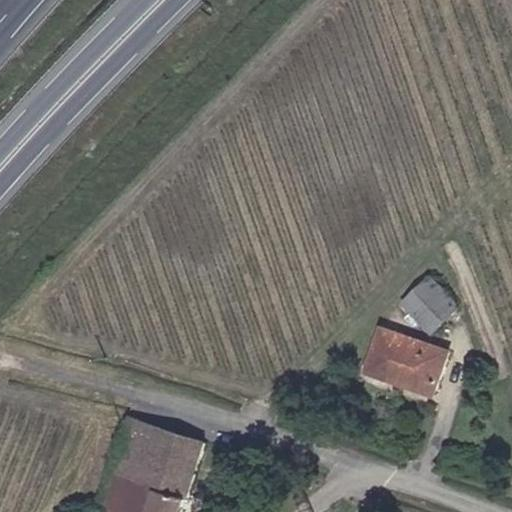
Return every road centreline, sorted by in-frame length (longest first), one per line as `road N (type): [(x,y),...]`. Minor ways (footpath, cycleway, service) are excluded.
road 1 (unclassified): [(357,472),(1,358)]
road 2 (motorway): [(0,189),(95,81),(181,0)]
road 3 (motorway): [(146,0),(0,150)]
road 4 (unclassified): [(480,511),(357,472)]
